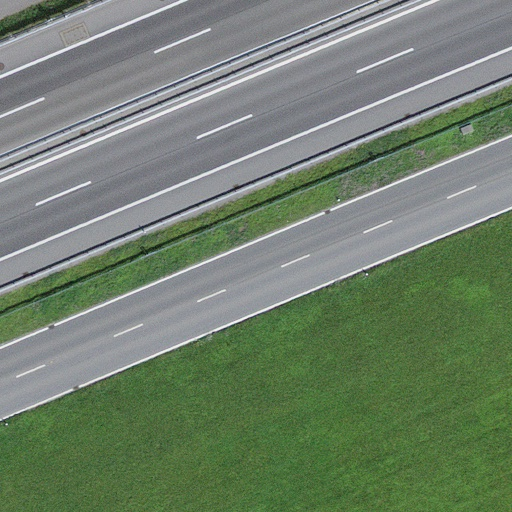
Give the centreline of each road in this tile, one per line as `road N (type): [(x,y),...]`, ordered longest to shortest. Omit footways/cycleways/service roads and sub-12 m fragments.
road 1 (motorway): [(0,220),(511,7)]
road 2 (secondary): [(511,175),(0,388)]
road 3 (motorway): [(286,0),(0,118)]
